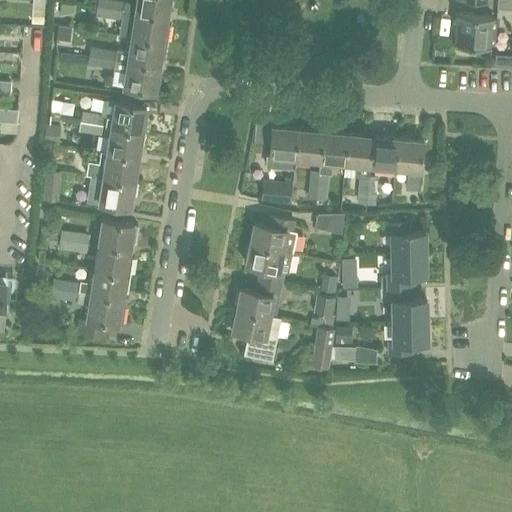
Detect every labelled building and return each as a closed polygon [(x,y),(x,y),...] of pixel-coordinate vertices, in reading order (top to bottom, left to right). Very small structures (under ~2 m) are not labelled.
[(45,0),(33,0),(33,7),(45,8),(45,0)] [(96,0),(95,14),(108,16),(110,0),(96,0)] [(110,0),(108,16),(121,18),(122,9),(123,0),(110,0)] [(166,16),(168,0),(136,0),(137,1),(131,0),(123,0),(122,9),(166,16)] [(511,0),(497,0),(497,8),(511,8),(511,0)] [(511,25),(511,8),(497,8),(495,25),(511,25)] [(162,41),(166,16),(122,9),(121,18),(119,33),(131,35),(162,41)] [(453,43),(490,46),(493,15),(456,11),(453,43)] [(116,49),(114,59),(158,66),(162,41),(131,35),(129,50),(116,49)] [(87,64),(100,66),(103,47),(90,46),(87,64)] [(157,96),(161,75),(157,75),(158,66),(114,59),(116,49),(103,47),(100,66),(115,68),(126,69),(123,87),(135,89),(135,93),(157,96)] [(511,54),(495,53),(494,65),(511,65),(511,54)] [(12,79),(0,78),(0,90),(11,91),(12,79)] [(105,125),(105,124),(142,129),(146,105),(115,100),(112,114),(108,113),(82,109),(80,121),(105,125)] [(59,144),(60,125),(45,123),(43,142),(59,144)] [(142,129),(105,124),(105,125),(103,135),(109,136),(107,150),(138,155),(142,129)] [(281,157),(293,158),(296,126),(271,124),(267,173),(279,174),(281,157)] [(293,158),(318,160),(321,129),(296,126),(293,158)] [(343,163),(346,131),(321,129),(318,160),(319,160),(318,169),(309,169),(308,182),(327,184),(328,172),(331,173),(332,162),(343,163)] [(343,163),(369,165),(372,133),(346,131),(343,163)] [(369,165),(393,167),(396,136),(372,133),(369,165)] [(423,138),(396,136),(393,167),(408,169),(406,186),(418,187),(423,138)] [(77,171),(86,172),(86,174),(96,176),(97,174),(134,180),(138,155),(107,150),(105,163),(88,160),(87,163),(78,162),(77,171)] [(45,173),(43,198),(58,199),(60,175),(45,173)] [(95,185),(101,186),(98,201),(130,206),(134,180),(97,174),(96,176),(95,185)] [(376,188),(377,175),(369,175),(369,176),(359,176),(358,186),(376,188)] [(289,202),(292,181),(263,178),(261,198),(276,200),(289,202)] [(307,198),(326,199),(327,184),(308,182),(307,198)] [(375,204),(377,188),(358,186),(357,202),(375,204)] [(344,212),(317,213),(314,226),(341,232),(344,212)] [(296,230),(291,229),(293,219),(271,215),(269,225),(254,222),(250,242),(283,249),(292,251),(296,230)] [(102,217),(98,242),(130,247),(134,222),(102,217)] [(387,232),(391,232),(391,253),(425,252),(425,231),(409,231),(409,221),(387,221),(387,232)] [(58,247),(70,249),(73,230),(61,228),(58,247)] [(89,233),(73,230),(70,249),(86,252),(89,233)] [(98,242),(94,267),(126,272),(130,247),(98,242)] [(245,263),(261,266),(258,277),(281,282),(283,271),(288,272),(292,251),(283,249),(250,242),(245,263)] [(426,273),(425,252),(391,253),(392,272),(388,272),(388,286),(410,286),(410,273),(426,273)] [(122,296),(126,272),(94,267),(92,281),(82,279),(81,281),(78,281),(77,289),(122,296)] [(332,292),(336,276),(322,273),(320,289),(332,292)] [(337,286),(350,285),(349,274),(337,275),(337,286)] [(53,277),(50,296),(62,298),(66,279),(53,277)] [(270,314),(273,296),(278,297),(281,282),(258,277),(256,291),(240,288),(237,307),(270,314)] [(75,300),(77,289),(78,281),(66,279),(62,298),(75,300)] [(427,319),(426,298),(410,299),(410,286),(388,286),(388,301),(392,301),(393,320),(427,319)] [(122,296),(77,289),(75,300),(79,301),(78,302),(88,304),(86,319),(79,318),(77,332),(106,337),(109,322),(117,324),(122,296)] [(313,311),(322,313),(321,316),(318,315),(317,317),(311,316),(310,323),(333,327),(335,315),(332,314),(335,296),(316,292),(313,311)] [(269,316),(270,314),(237,307),(232,329),(248,332),(243,354),(272,360),(280,318),(269,316)] [(336,307),(336,318),(349,319),(348,307),(336,307)] [(427,340),(427,319),(393,320),(393,341),(389,341),(389,351),(411,351),(411,341),(427,340)] [(328,368),(328,366),(334,327),(317,325),(310,365),(328,368)] [(336,327),(335,344),(352,344),(352,327),(336,327)] [(376,348),(355,345),(356,346),(334,345),(334,359),(355,359),(355,362),(376,362),(376,348)]
